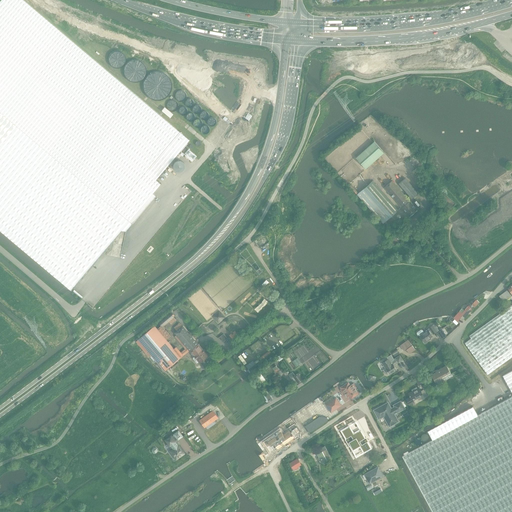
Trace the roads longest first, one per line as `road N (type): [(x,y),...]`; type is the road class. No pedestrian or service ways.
road 1 (unclassified): [(511,242),(391,315),(116,511)]
road 2 (primary): [(0,415),(214,245),(267,155),(286,86)]
road 3 (primary): [(270,84),(249,165),(200,246),(0,407)]
road 4 (primary): [(93,0),(211,40),(319,53),(389,47),(511,17)]
road 5 (primary): [(511,5),(399,32),(299,39),(204,25),(118,0)]
road 6 (residential): [(269,467),(412,371),(511,274)]
road 7 (primary): [(49,0),(170,58),(270,84)]
road 8 (primary): [(286,86),(420,78),(511,54)]
road 9 (primary): [(272,69),(153,38),(70,0)]
road 10 (primary): [(503,0),(435,16),(316,23)]
road 11 (primary): [(469,52),(392,67),(287,70)]
road 12 (unknown): [(459,280),(417,225),(424,211),(414,181),(402,167),(373,167)]
